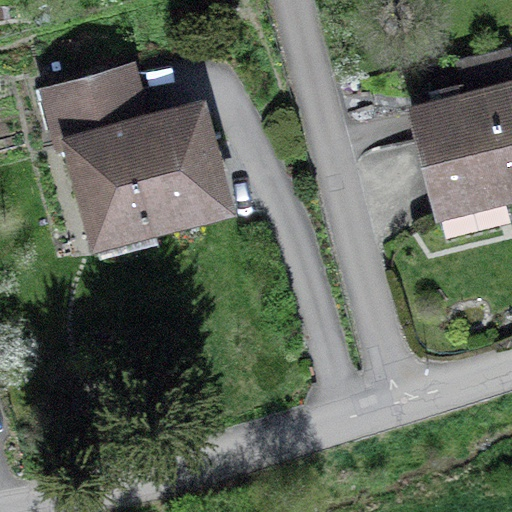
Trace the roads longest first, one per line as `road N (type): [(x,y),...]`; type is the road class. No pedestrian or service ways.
road 1 (residential): [(303,0),(397,416)]
road 2 (residential): [(1,511),(397,416)]
road 3 (residential): [(397,416),(511,378)]
